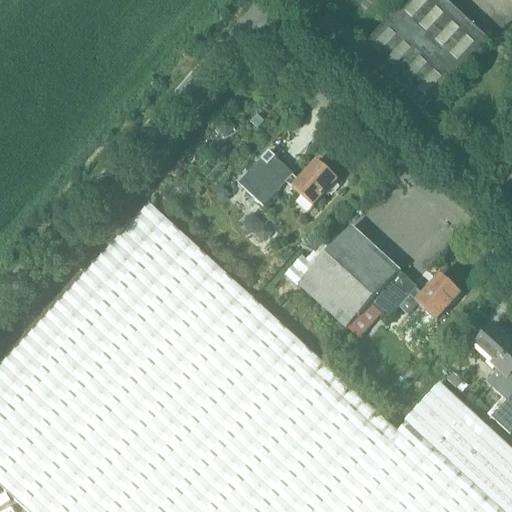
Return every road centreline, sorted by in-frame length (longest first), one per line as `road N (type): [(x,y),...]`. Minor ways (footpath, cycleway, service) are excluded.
road 1 (unclassified): [(0,300),(244,28)]
road 2 (unclassified): [(511,274),(244,28)]
